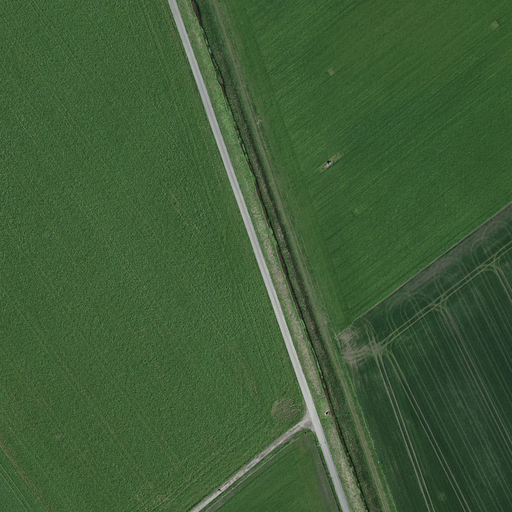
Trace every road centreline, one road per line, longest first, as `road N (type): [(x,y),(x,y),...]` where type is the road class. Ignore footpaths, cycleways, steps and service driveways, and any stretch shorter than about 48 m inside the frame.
road 1 (unclassified): [(170,0),(345,511)]
road 2 (track): [(196,511),(312,416)]
